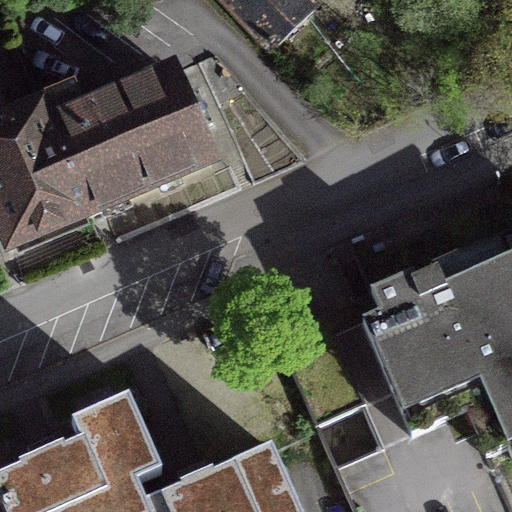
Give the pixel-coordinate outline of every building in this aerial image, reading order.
[(211,0),(267,58),(311,16),(296,0),(211,0)] [(75,119),(66,100),(21,119),(15,103),(0,109),(0,237),(6,253),(207,168),(184,115),(169,79),(75,119)] [(412,289),(406,275),(391,281),(395,289),(367,301),(377,323),(286,363),(276,341),(273,342),(347,511),(507,511),(485,463),(504,455),(510,467),(511,466),(511,238),(427,275),(430,281),(412,289)] [(142,511),(133,491),(157,480),(125,407),(70,431),(78,450),(0,483),(0,511),(142,511)] [(292,511),(268,456),(142,511),(292,511)]
